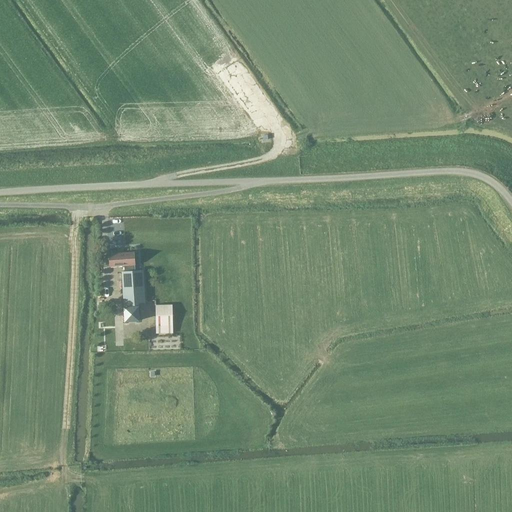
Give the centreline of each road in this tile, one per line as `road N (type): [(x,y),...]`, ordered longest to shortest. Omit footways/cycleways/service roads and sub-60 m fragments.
road 1 (unclassified): [(511,203),(486,177),(463,170),(0,191)]
road 2 (track): [(155,182),(257,160),(276,142)]
